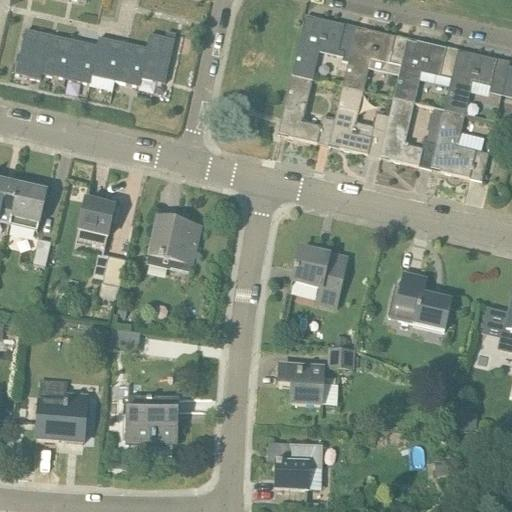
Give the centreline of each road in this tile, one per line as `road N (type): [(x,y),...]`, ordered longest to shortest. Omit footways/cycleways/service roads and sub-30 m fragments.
road 1 (residential): [(232,505),(246,297),(266,180)]
road 2 (residential): [(511,236),(266,180)]
road 3 (residential): [(232,505),(0,498)]
road 4 (residential): [(185,162),(0,119)]
road 5 (residential): [(511,37),(344,0)]
road 6 (residential): [(222,0),(185,162)]
